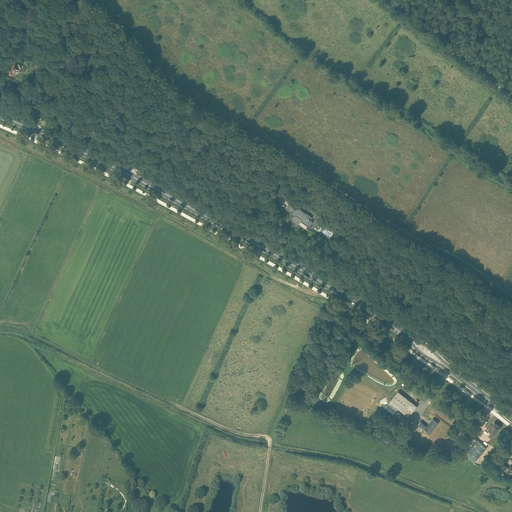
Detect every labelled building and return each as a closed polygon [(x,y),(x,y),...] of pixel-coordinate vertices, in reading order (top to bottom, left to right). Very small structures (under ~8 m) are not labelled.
[(11,74),(13,73),(13,71),(19,68),(20,67),(18,63),(17,64),(15,61),(14,60),(14,58),(12,56),(9,57),(10,63),(5,65),(9,73),(11,74)] [(280,187),(278,189),(289,197),(291,195),(280,187)] [(294,208),(294,207),(290,205),(290,204),(289,204),(286,209),(291,212),(291,213),(294,216),(295,215),(301,219),(301,221),(309,226),(312,221),(310,220),(312,217),(306,213),(300,209),(296,206),(294,208)] [(417,406),(410,400),(398,391),(389,402),(409,417),(417,406)] [(425,429),(430,433),(438,423),(433,419),(426,427),(425,429)] [(491,439),(500,428),(494,422),(488,429),(491,432),(488,436),(491,439)] [(468,458),(474,462),(487,448),(471,435),(461,448),(464,450),(461,453),(464,455),(466,452),(470,455),(468,458)]
